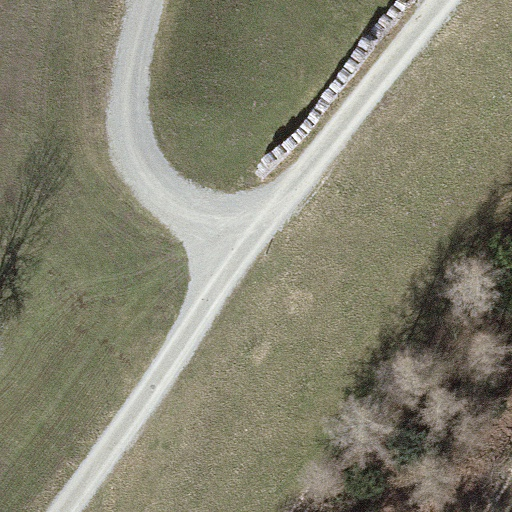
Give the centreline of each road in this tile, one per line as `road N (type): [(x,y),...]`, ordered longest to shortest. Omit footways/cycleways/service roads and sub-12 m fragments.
road 1 (track): [(445,0),(398,51),(52,511)]
road 2 (track): [(150,0),(124,87),(142,175),(248,256)]
